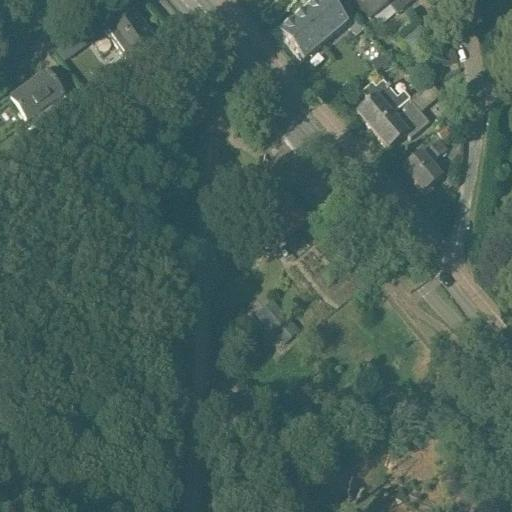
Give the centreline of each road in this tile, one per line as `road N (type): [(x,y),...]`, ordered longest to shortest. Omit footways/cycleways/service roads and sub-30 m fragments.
road 1 (secondary): [(171,0),(423,291)]
road 2 (secondary): [(440,277),(201,0)]
road 3 (unclassified): [(455,248),(473,117),(453,0)]
road 4 (secondary): [(423,291),(511,387)]
